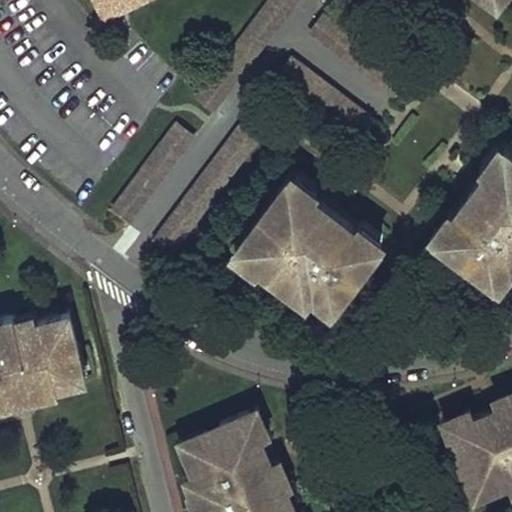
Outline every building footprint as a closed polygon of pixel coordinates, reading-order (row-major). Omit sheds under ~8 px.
[(98,0),(99,1),(107,16),(111,14),(138,0),(98,0)] [(296,0),(271,0),(199,98),(215,110),(296,0)] [(410,77),(325,13),(312,29),(397,94),(410,77)] [(378,119),(293,54),(280,71),(366,135),(378,119)] [(274,117),(258,106),(157,241),(172,252),(274,117)] [(197,134),(181,121),(115,209),(132,221),(197,134)] [(484,164),(487,170),(507,144),(500,143),(484,164)] [(511,147),(507,144),(487,170),(473,189),(459,208),(447,224),(471,242),(464,253),(498,279),(511,260),(511,147)] [(292,173),(320,195),(320,186),(299,170),(292,173)] [(320,195),(292,173),(240,243),(265,262),(269,256),(279,263),(311,287),(313,283),(339,303),(384,243),(357,222),(324,198),(320,195)] [(447,224),(459,208),(453,207),(436,228),(439,234),(447,224)] [(364,220),(357,222),(384,243),(384,235),(364,220)] [(471,242),(447,224),(439,234),(464,253),(471,242)] [(265,262),(240,243),(239,250),(258,264),(265,262)] [(511,260),(498,279),(504,280),(511,268),(511,260)] [(331,305),(339,303),(313,283),(311,287),(279,263),(277,270),(307,292),(313,291),(331,305)] [(20,323),(42,318),(40,309),(18,315),(20,323)] [(80,343),(73,311),(59,314),(66,346),(80,343)] [(0,404),(18,400),(16,392),(27,389),(30,398),(63,389),(62,386),(84,381),(83,376),(78,355),(83,354),(80,343),(66,346),(59,314),(42,318),(20,323),(18,315),(0,318),(0,404)] [(83,354),(78,355),(83,376),(91,374),(87,353),(83,354)] [(501,403),(511,398),(511,388),(497,394),(501,403)] [(23,399),(30,398),(27,389),(16,392),(18,400),(23,399)] [(474,414),(447,425),(460,456),(469,453),(474,464),(485,493),(511,482),(511,398),(501,403),(483,410),(474,414)] [(272,431),(260,404),(251,408),(262,435),(272,431)] [(471,405),(444,416),(447,425),(474,414),(471,405)] [(212,432),(183,445),(197,475),(188,478),(194,491),(203,511),(300,511),(298,505),(294,496),(290,498),(284,485),(273,459),(270,452),(262,435),(251,408),(221,421),(224,427),(212,432)] [(209,426),(180,439),(183,445),(212,432),(209,426)] [(273,459),(284,485),(293,482),(282,456),(273,459)] [(465,467),(477,497),(485,493),(474,464),(465,467)] [(203,511),(194,491),(187,494),(194,511),(203,511)] [(309,511),(306,502),(298,505),(300,511),(309,511)]
